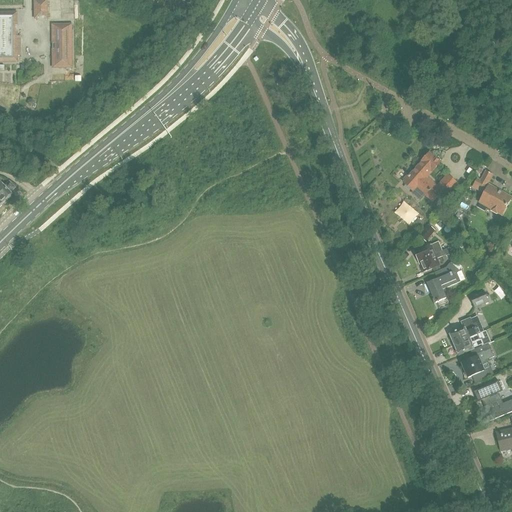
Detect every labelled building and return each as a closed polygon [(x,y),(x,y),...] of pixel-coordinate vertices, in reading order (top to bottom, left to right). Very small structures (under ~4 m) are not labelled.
[(0,13),(0,62),(17,62),(17,56),(20,56),(20,37),(17,37),(17,31),(12,31),(12,26),(17,26),(16,13),(0,13)] [(53,49),(53,68),(72,68),(71,25),(52,25),(53,44),(57,44),(57,49),(53,49)] [(426,177),(431,171),(432,172),(440,163),(429,153),(421,162),(410,175),(409,174),(404,179),(405,181),(403,183),(412,191),(416,187),(433,202),(437,197),(443,202),(458,185),(447,175),(437,187),(426,177)] [(480,201),(502,214),(511,197),(487,184),(492,175),(486,171),(479,183),(476,181),(472,187),(484,193),(480,201)] [(0,196),(5,202),(8,199),(9,199),(11,197),(11,196),(12,194),(11,193),(16,188),(9,181),(4,186),(0,182),(0,181),(0,196)] [(449,211),(452,213),(456,212),(457,209),(457,206),(454,204),(449,211)] [(420,237),(426,242),(434,232),(428,227),(420,237)] [(466,236),(456,244),(462,249),(469,240),(466,236)] [(438,242),(436,243),(415,252),(415,253),(414,254),(416,259),(417,258),(419,262),(420,261),(434,255),(442,252),(438,242)] [(447,250),(442,252),(434,255),(420,261),(424,272),(439,266),(436,259),(449,253),(447,250)] [(450,263),(446,268),(434,273),(436,279),(427,283),(432,296),(431,297),(433,303),(435,303),(445,299),(442,290),(460,282),(457,274),(459,271),(450,263)] [(474,307),(489,301),(484,289),(469,295),(474,307)] [(461,323),(463,329),(449,335),(450,336),(449,337),(450,341),(452,341),(454,345),(480,333),(477,328),(474,329),(469,319),(461,323)] [(458,354),(481,344),(479,341),(482,339),(480,333),(454,345),(455,347),(454,349),(455,352),(457,353),(458,354)] [(486,360),(493,357),(487,344),(471,351),(474,358),(461,364),(467,378),(483,371),(481,366),(487,363),(486,360)] [(498,382),(474,393),(478,402),(482,400),(485,405),(484,406),(490,421),(511,412),(511,400),(501,405),(496,394),(502,391),(498,382)] [(501,452),(501,451),(501,450),(511,447),(511,417),(511,418),(511,419),(511,428),(496,433),(501,452)]
